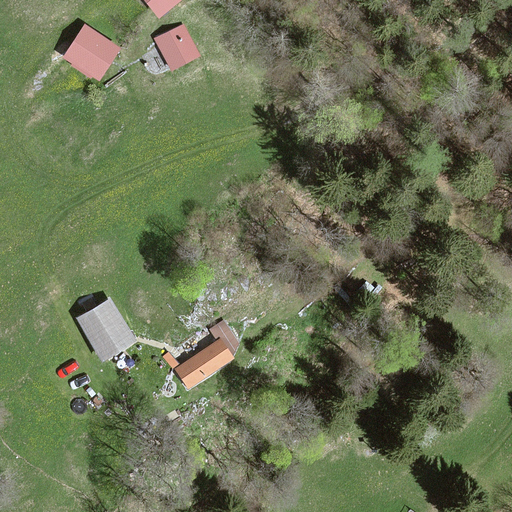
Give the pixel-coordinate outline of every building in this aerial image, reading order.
[(179,0),(145,0),(158,17),(179,0)] [(121,47),(83,23),(62,56),(100,80),(121,47)] [(184,24),(155,39),(171,70),(199,55),(184,24)] [(110,297),(76,318),(102,360),(136,340),(110,297)] [(235,359),(221,337),(174,368),(188,389),(235,359)]
